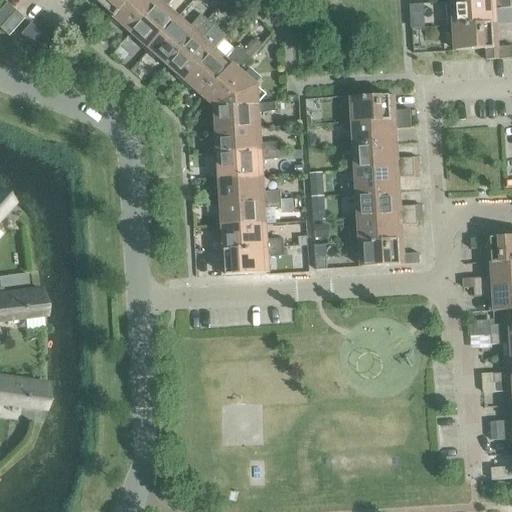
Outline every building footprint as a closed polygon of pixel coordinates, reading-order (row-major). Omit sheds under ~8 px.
[(96,0),(95,1),(114,18),(129,0),(96,0)] [(129,0),(114,18),(132,34),(157,6),(150,0),(129,0)] [(235,0),(226,0),(221,6),(237,21),(247,10),(235,0)] [(500,0),(452,3),(454,27),(491,25),(490,8),(494,7),(495,10),(510,9),(509,0),(500,0)] [(0,9),(0,27),(15,11),(6,3),(0,9)] [(132,34),(150,50),(175,22),(157,6),(132,34)] [(15,11),(0,27),(0,29),(8,37),(24,19),(15,11)] [(189,28),(196,34),(207,21),(201,15),(189,28)] [(207,21),(196,34),(202,39),(213,27),(207,21)] [(150,50),(168,66),(193,37),(175,22),(150,50)] [(21,35),(40,52),(49,41),(31,24),(21,35)] [(491,25),(454,27),(455,52),(485,50),(485,61),(511,59),(511,47),(493,48),(491,25)] [(168,66),(186,82),(211,53),(193,37),(168,66)] [(253,42),(243,53),(250,59),(261,46),(257,42),(253,42)] [(226,60),(232,65),(233,66),(236,63),(235,62),(243,53),(237,48),(226,60)] [(205,99),(207,96),(207,95),(229,69),(228,69),(211,53),(186,82),(205,99)] [(250,59),(243,53),(235,62),(236,63),(242,68),(250,59)] [(215,102),(215,108),(253,105),(253,106),(258,106),(257,104),(256,87),(233,66),(232,65),(228,69),(229,69),(207,95),(207,96),(215,102)] [(351,99),(352,124),(410,120),(409,111),(394,112),(394,114),(390,114),(389,96),(351,99)] [(257,104),(258,106),(258,113),(275,112),(274,103),(257,104)] [(215,108),(216,132),(254,129),(253,106),(253,105),(215,108)] [(352,124),(354,148),(392,145),(390,128),(395,128),(395,131),(410,130),(410,120),(352,124)] [(216,132),(218,156),(256,153),(254,129),(216,132)] [(315,137),(308,137),(309,148),(320,148),(320,141),(315,137)] [(260,144),(261,153),(277,152),(277,143),(260,144)] [(354,148),(355,172),(413,168),(412,159),(397,160),(397,162),(393,162),(392,145),(354,148)] [(301,150),(290,151),(290,160),(301,159),(301,150)] [(277,152),(261,153),(261,162),(278,161),(277,152)] [(218,156),(219,180),(257,177),(256,153),(218,156)] [(355,172),(357,196),(394,193),(393,176),(398,176),(398,178),(413,177),(413,168),(355,172)] [(219,180),(221,204),(259,201),(257,177),(219,180)] [(323,188),(310,189),(310,197),(324,196),(323,188)] [(263,192),(263,201),(280,200),(280,191),(263,192)] [(357,196),(358,220),(416,216),(415,206),(400,207),(400,210),(396,210),(394,193),(357,196)] [(0,218),(11,206),(0,196),(0,218)] [(280,200),(263,201),(264,210),(281,209),(280,200)] [(221,204),(222,228),(260,225),(259,201),(221,204)] [(325,210),(311,211),(312,222),(325,221),(325,210)] [(358,220),(360,243),(397,241),(396,224),(401,224),(401,226),(417,225),(416,216),(358,220)] [(222,228),(224,252),(262,249),(260,225),(222,228)] [(328,225),(314,226),(315,239),(329,238),(328,225)] [(490,247),(491,264),(511,262),(511,237),(470,240),(471,250),(486,249),(486,247),(490,247)] [(307,238),(298,238),(298,246),(307,246),(307,238)] [(266,240),(266,249),(283,248),(283,239),(266,240)] [(397,241),(360,243),(361,268),(419,265),(418,254),(403,255),(403,258),(399,258),(397,241)] [(314,246),(315,271),(326,270),(325,246),(314,246)] [(283,248),(266,249),(267,258),(284,257),(283,248)] [(262,249),(224,252),(225,277),(263,274),(262,249)] [(472,279),(473,289),(511,286),(511,262),(491,264),(492,281),(488,281),(488,278),(472,279)] [(26,276),(12,278),(14,288),(28,286),(26,276)] [(494,312),(509,312),(509,311),(511,310),(511,286),(473,289),(474,298),(489,297),(489,295),(493,295),(494,312)] [(0,322),(42,317),(39,290),(0,295),(0,322)] [(490,327),(490,336),(511,335),(511,310),(509,311),(509,312),(510,328),(506,328),(506,326),(490,327)] [(511,342),(511,359),(511,335),(490,336),(491,346),(507,345),(507,342),(511,342)] [(493,375),(493,384),(511,383),(511,359),(511,363),(511,375),(509,376),(508,374),(493,375)] [(0,405),(42,411),(46,384),(0,377),(0,405)] [(511,390),(511,383),(493,384),(494,394),(510,393),(509,390),(511,390)] [(496,423),(496,432),(511,431),(511,424),(511,422),(496,423)] [(511,431),(496,432),(497,442),(511,440),(511,431)] [(511,467),(490,469),(491,482),(511,480),(511,467)]
